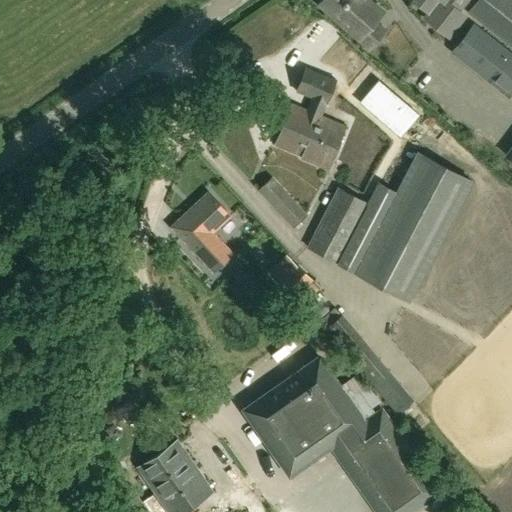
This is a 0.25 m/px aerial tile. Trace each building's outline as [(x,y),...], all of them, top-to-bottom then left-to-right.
[(323,0),(320,4),(370,48),(384,32),(373,23),(382,13),(367,0),(323,0)] [(457,11),(465,0),(410,0),(411,0),(413,3),(414,1),(430,13),(426,18),(448,36),(464,16),(457,11)] [(511,0),(477,0),(468,12),(511,47),(511,0)] [(450,49),(507,94),(511,87),(511,53),(472,21),(450,49)] [(317,47),(313,56),(344,72),(349,63),(317,47)] [(312,97),(310,104),(325,110),(337,79),(307,67),(297,91),(312,97)] [(419,115),(378,80),(359,103),(400,137),(419,115)] [(307,110),(292,104),(276,145),(302,156),(302,158),(329,169),(346,125),(323,115),(325,110),(310,104),(307,110)] [(472,181),(418,152),(397,192),(378,182),(367,203),(339,188),(307,247),(408,301),(472,181)] [(307,214),(272,177),(258,190),(292,227),(307,214)] [(191,216),(175,231),(214,272),(234,253),(214,232),(232,216),(209,192),(187,213),(191,216)] [(297,263),(276,283),(292,301),(314,280),(297,263)] [(412,401),(389,372),(341,314),(326,327),(373,385),(396,414),(412,401)] [(323,454),(330,449),(373,511),(413,511),(442,492),(394,423),(382,406),(363,419),(321,358),(276,389),(323,454)] [(323,454),(276,389),(245,410),(291,476),(323,454)] [(139,467),(169,511),(183,511),(213,492),(177,441),(139,467)]
